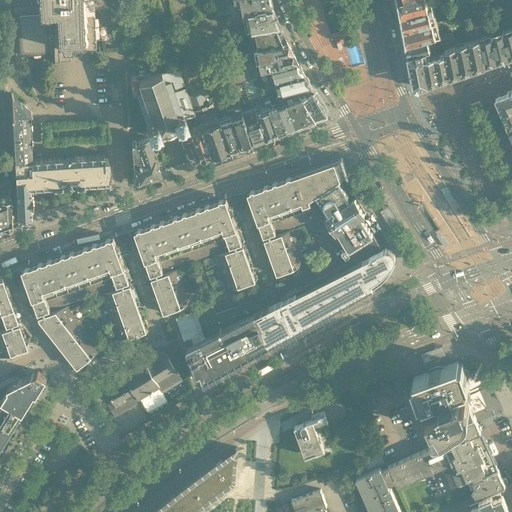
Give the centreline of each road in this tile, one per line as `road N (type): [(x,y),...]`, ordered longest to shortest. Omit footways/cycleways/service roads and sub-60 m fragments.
road 1 (secondary): [(452,278),(267,372),(122,469)]
road 2 (tertiary): [(496,263),(405,106),(378,0)]
road 3 (secondary): [(264,403),(475,313)]
road 4 (residential): [(0,254),(208,180)]
road 5 (secondary): [(112,511),(264,403)]
road 6 (tertiary): [(363,139),(452,278)]
road 7 (residential): [(208,180),(267,173),(363,139)]
road 8 (residential): [(356,128),(208,180)]
road 9 (tertiary): [(288,0),(356,128)]
road 10 (residential): [(0,502),(59,404),(70,401)]
